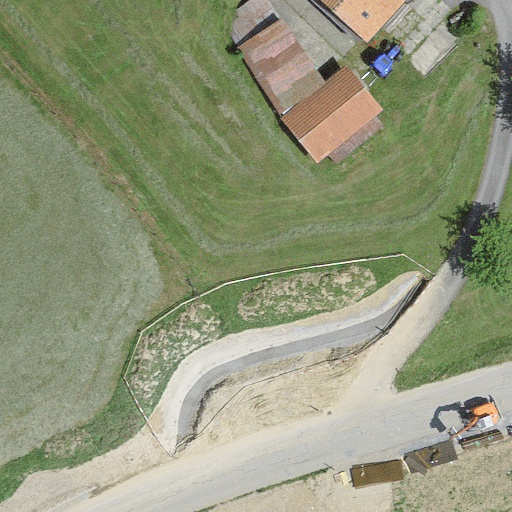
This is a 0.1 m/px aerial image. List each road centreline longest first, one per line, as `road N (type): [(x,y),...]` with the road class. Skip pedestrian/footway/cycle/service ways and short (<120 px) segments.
road 1 (track): [(371,429),(365,399),(477,235),(508,121),(505,0)]
road 2 (tertiary): [(128,511),(511,389)]
